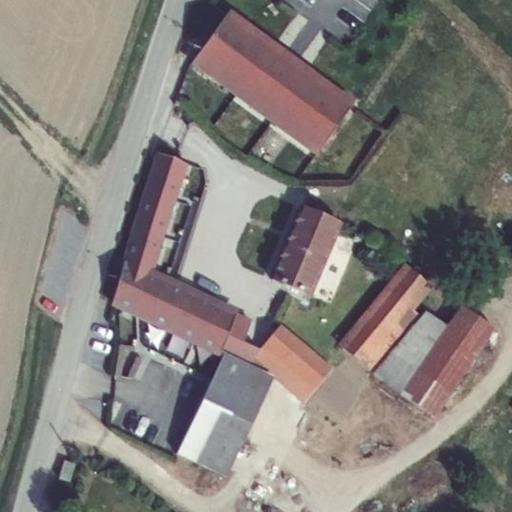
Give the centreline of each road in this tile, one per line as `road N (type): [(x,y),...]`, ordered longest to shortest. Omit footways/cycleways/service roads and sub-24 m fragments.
road 1 (residential): [(24,511),(177,0)]
road 2 (unknown): [(145,98),(207,151),(215,184),(208,234),(251,281)]
road 3 (track): [(112,204),(0,93)]
